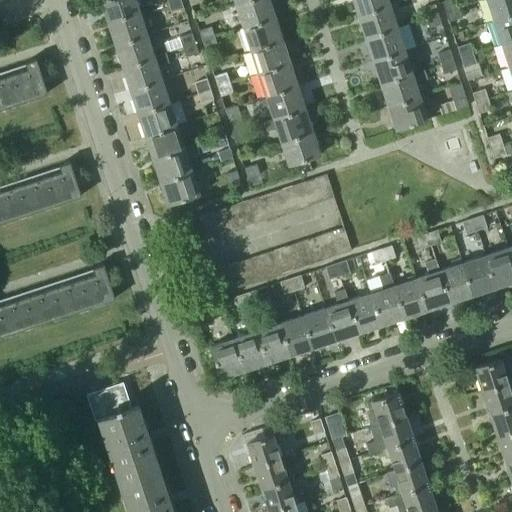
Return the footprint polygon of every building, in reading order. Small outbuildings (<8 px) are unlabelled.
[(100,0),(107,20),(138,10),(134,0),(100,0)] [(183,7),(180,0),(169,0),(168,1),(171,11),(183,7)] [(248,0),(235,5),(242,27),(274,16),(268,0),(248,0)] [(353,0),(358,14),(389,4),(387,0),(353,0)] [(443,0),(446,10),(458,6),(456,0),(443,0)] [(511,0),(486,0),(493,20),(511,13),(511,0)] [(425,17),(438,13),(434,3),(422,7),(425,17)] [(389,4),(358,14),(366,37),(396,27),(389,4)] [(461,16),(458,6),(446,10),(449,20),(461,16)] [(115,44),(146,34),(138,10),(107,20),(115,44)] [(438,13),(425,17),(429,27),(441,23),(438,13)] [(511,13),(493,20),(500,43),(511,39),(511,13)] [(242,27),(250,50),(282,39),(274,16),(242,27)] [(215,36),(211,26),(199,30),(202,40),(215,36)] [(373,59),(404,49),(396,27),(366,37),(373,59)] [(179,36),(182,46),(195,42),(192,32),(179,36)] [(115,44),(122,66),(153,56),(146,34),(115,44)] [(202,40),(205,50),(218,46),(215,36),(202,40)] [(250,50),(257,73),(289,62),(282,39),(250,50)] [(511,39),(500,43),(508,65),(511,64),(511,39)] [(195,42),(182,46),(186,56),(198,52),(195,42)] [(462,56),(473,52),(470,42),(458,46),(462,56)] [(373,59),(380,82),(411,72),(404,49),(373,59)] [(441,63),(453,59),(449,49),(437,53),(441,63)] [(122,66),(130,89),(161,79),(156,65),(167,62),(164,52),(153,56),(122,66)] [(473,52),(462,56),(465,66),(477,62),(473,52)] [(0,76),(0,107),(46,92),(35,58),(24,62),(26,68),(0,76)] [(453,59),(441,63),(444,73),(456,69),(453,59)] [(296,84),(289,62),(257,73),(264,95),(296,84)] [(380,82),(388,105),(418,95),(414,82),(427,78),(424,69),(411,73),(411,72),(380,82)] [(230,82),(227,72),(214,76),(218,86),(230,82)] [(198,92),(210,88),(207,78),(194,82),(198,92)] [(168,102),(161,79),(130,89),(137,112),(168,102)] [(218,86),(221,96),(233,92),(230,82),(218,86)] [(448,87),(451,98),(464,94),(461,83),(448,87)] [(304,108),(296,84),(264,95),(272,118),(304,108)] [(201,102),(213,98),(210,88),(198,92),(201,102)] [(477,102),(488,98),(485,88),(473,92),(477,102)] [(418,95),(388,105),(396,129),(426,119),(422,105),(431,102),(428,92),(419,95),(418,95)] [(468,105),(464,94),(451,98),(455,109),(468,105)] [(488,98),(477,102),(480,112),(492,108),(488,98)] [(137,112),(145,135),(176,125),(168,102),(137,112)] [(272,118),(279,141),(312,130),(304,108),(272,118)] [(244,126),(241,117),(229,121),(232,130),(244,126)] [(213,137),(226,133),(223,123),(210,127),(213,137)] [(183,147),(176,125),(145,135),(152,158),(183,147)] [(232,130),(235,140),(247,136),(244,126),(232,130)] [(319,154),(312,130),(279,141),(287,164),(319,154)] [(217,148),(229,143),(226,133),(213,137),(217,148)] [(491,147),(503,143),(500,133),(487,137),(491,147)] [(503,143),(491,147),(494,157),(507,153),(503,143)] [(152,158),(160,180),(191,170),(187,157),(198,154),(195,144),(183,147),(152,158)] [(231,148),(218,152),(221,161),(233,157),(231,148)] [(0,221),(80,195),(69,161),(58,165),(60,172),(0,191),(0,221)] [(259,174),(256,163),(244,167),(247,177),(259,174)] [(241,179),(237,169),(225,173),(228,183),(241,179)] [(198,193),(191,170),(160,180),(167,204),(198,193)] [(326,173),(314,177),(322,200),(333,196),(326,173)] [(314,177),(303,181),(311,203),(322,200),(314,177)] [(303,181),(292,184),(299,207),(311,203),(303,181)] [(292,184),(281,188),(288,211),(299,207),(292,184)] [(281,188),(269,192),(277,215),(288,211),(281,188)] [(269,192),(258,195),(266,218),(277,215),(269,192)] [(258,195),(247,199),(255,222),(266,218),(258,195)] [(247,199),(236,203),(243,226),(255,222),(247,199)] [(236,203),(225,206),(232,230),(243,226),(236,203)] [(225,206),(213,210),(221,233),(232,230),(225,206)] [(203,213),(202,214),(210,237),(211,237),(221,233),(213,210),(203,213)] [(202,214),(191,217),(199,241),(210,237),(202,214)] [(473,217),(477,230),(487,227),(483,214),(473,217)] [(191,217),(174,223),(182,246),(199,241),(191,217)] [(473,217),(463,221),(467,233),(477,230),(473,217)] [(343,227),(331,231),(339,253),(351,249),(343,227)] [(427,232),(431,244),(441,241),(438,229),(427,232)] [(331,231),(320,234),(327,257),(339,253),(331,231)] [(427,232),(417,236),(421,248),(431,244),(427,232)] [(320,234),(308,238),(316,261),(327,257),(320,234)] [(308,238),(296,242),(304,265),(316,261),(308,238)] [(296,242),(285,246),(292,268),(304,265),(296,242)] [(396,256),(392,244),(382,247),(386,259),(396,256)] [(285,246),(273,250),(281,272),(292,268),(285,246)] [(386,259),(382,247),(372,250),(376,263),(386,259)] [(511,280),(511,266),(506,247),(483,255),(494,287),(511,280)] [(273,250),(261,253),(269,276),(281,272),(273,250)] [(261,253),(250,257),(257,280),(269,276),(261,253)] [(494,287),(483,255),(460,263),(470,294),(494,287)] [(250,257),(238,261),(246,284),(257,280),(250,257)] [(351,272),(347,259),(336,263),(341,275),(351,272)] [(238,261),(226,265),(234,287),(246,284),(238,261)] [(341,275),(336,263),(326,266),(330,279),(341,275)] [(470,294),(460,263),(438,270),(448,302),(470,294)] [(0,334),(113,298),(102,264),(91,267),(94,274),(0,304),(0,334)] [(226,265),(215,269),(222,291),(234,287),(226,265)] [(215,269),(203,272),(211,295),(222,291),(215,269)] [(425,309),(448,302),(438,270),(415,278),(425,309)] [(203,272),(191,276),(199,299),(211,295),(203,272)] [(369,293),(380,324),(402,317),(392,285),(388,273),(377,276),(381,289),(369,293)] [(301,274),(291,277),(295,290),(305,286),(301,274)] [(295,290),(291,277),(281,280),(285,293),(295,290)] [(392,285),(402,317),(425,309),(415,278),(392,285)] [(260,301),(255,289),(245,292),(250,305),(260,301)] [(336,304),(324,308),(334,339),(357,332),(347,300),(343,289),(332,293),(336,304)] [(250,305),(245,292),(235,296),(240,308),(250,305)] [(369,293),(347,300),(357,332),(380,324),(369,293)] [(209,304),(199,307),(203,320),(213,317),(209,304)] [(334,339),(324,308),(301,315),(312,347),(334,339)] [(279,323),(289,354),(312,347),(301,315),(279,323)] [(256,330),(266,362),(289,354),(279,323),(256,330)] [(244,369),(266,362),(256,330),(233,338),(244,369)] [(220,377),(244,369),(233,338),(210,345),(220,377)] [(473,367),(481,390),(507,381),(503,368),(508,366),(505,356),(473,367)] [(96,417),(130,407),(121,380),(85,392),(94,418),(96,417)] [(511,394),(511,395),(507,381),(481,390),(489,413),(511,405),(511,394)] [(379,424),(405,415),(397,392),(365,402),(369,412),(374,410),(379,424)] [(137,404),(130,407),(96,417),(117,480),(158,467),(137,404)] [(511,405),(489,413),(496,436),(511,430),(511,405)] [(324,416),(332,439),(346,435),(338,412),(324,416)] [(381,448),(413,438),(405,415),(379,424),(383,437),(367,442),(370,452),(381,448)] [(323,431),(319,418),(310,421),(314,434),(323,431)] [(511,430),(496,436),(504,458),(511,455),(511,430)] [(279,441),(276,431),(245,442),(253,465),(278,456),(274,442),(279,441)] [(394,469),(420,460),(413,438),(381,448),(384,457),(389,455),(394,469)] [(349,459),(345,446),(335,450),(339,462),(349,459)] [(325,467),(334,464),(330,451),(321,454),(325,467)] [(253,465),(260,488),(292,478),(288,468),(294,466),(289,453),(279,457),(278,456),(253,465)] [(339,462),(344,475),(353,472),(349,459),(339,462)] [(393,484),(396,493),(428,483),(420,460),(394,469),(398,482),(393,484)] [(338,476),(334,464),(325,467),(329,479),(338,476)] [(172,511),(158,467),(117,480),(127,511),(172,511)] [(268,510),(293,502),(289,488),(295,486),(292,478),(260,488),(268,510)] [(408,511),(417,511),(435,506),(428,483),(396,493),(397,494),(386,498),(389,507),(405,502),(408,511)] [(364,505),(360,492),(350,496),(354,508),(364,505)] [(341,511),(350,509),(346,496),(337,499),(341,511)] [(296,511),(293,502),(268,510),(268,511),(296,511)]
